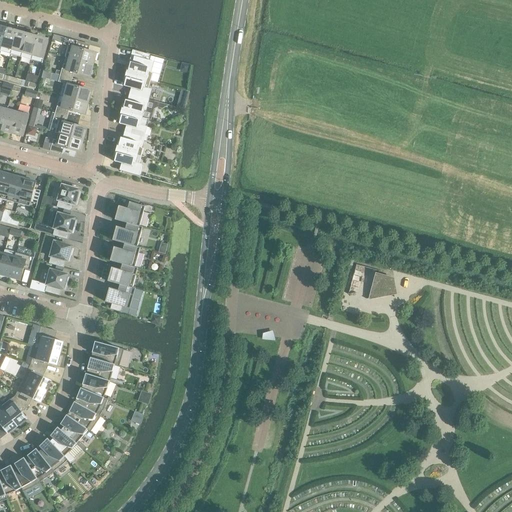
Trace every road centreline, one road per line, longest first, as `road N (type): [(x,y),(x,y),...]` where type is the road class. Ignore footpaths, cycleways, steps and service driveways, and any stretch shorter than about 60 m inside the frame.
road 1 (unclassified): [(167,511),(201,455),(222,390),(242,200)]
road 2 (tertiary): [(126,511),(182,426),(206,276)]
road 3 (residential): [(0,461),(28,444),(63,400),(79,318)]
road 4 (residential): [(92,169),(101,152),(114,37)]
road 5 (residential): [(105,186),(79,318)]
road 6 (tertiary): [(223,133),(243,0)]
